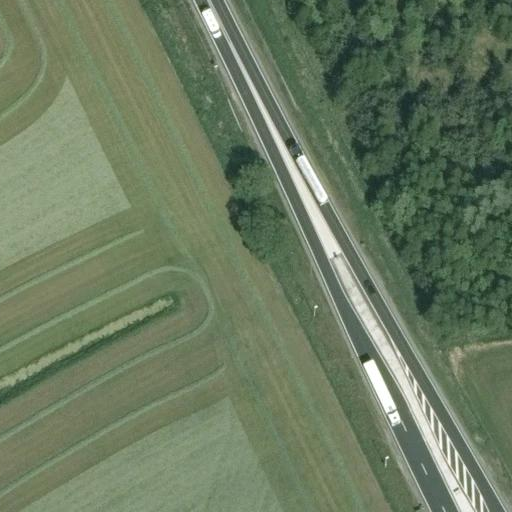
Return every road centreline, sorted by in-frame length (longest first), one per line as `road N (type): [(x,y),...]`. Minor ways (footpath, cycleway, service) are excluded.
road 1 (trunk): [(494,511),(348,248),(299,182)]
road 2 (trunk): [(299,182),(319,258),(444,511)]
road 3 (trunk): [(299,182),(209,0)]
